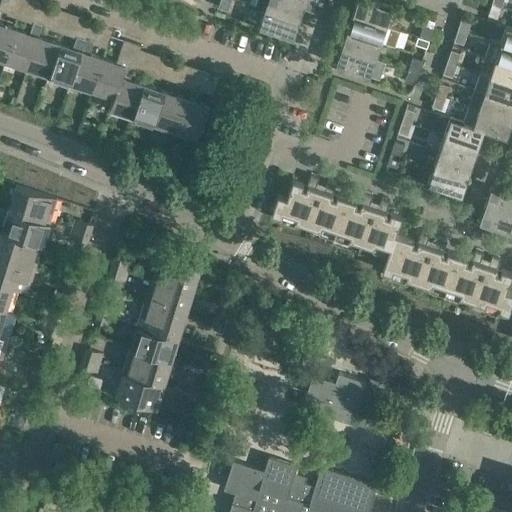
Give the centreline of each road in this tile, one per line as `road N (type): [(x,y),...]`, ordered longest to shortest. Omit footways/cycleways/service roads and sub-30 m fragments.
road 1 (residential): [(237,246),(289,84),(194,48),(178,31),(88,0)]
road 2 (residential): [(19,511),(124,185)]
road 3 (residential): [(458,365),(237,246)]
road 4 (residential): [(413,511),(458,365)]
road 5 (residential): [(124,185),(0,127)]
road 6 (residential): [(237,246),(124,185)]
